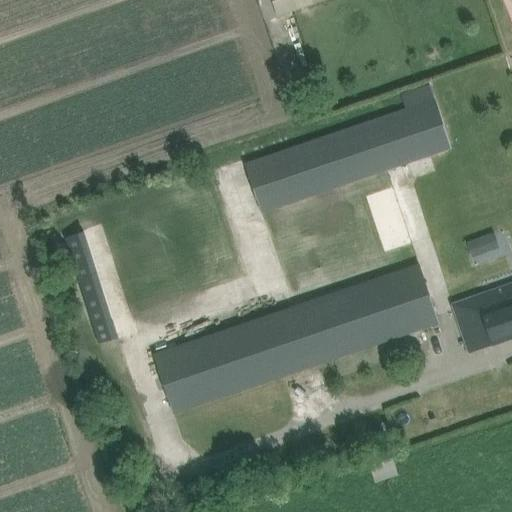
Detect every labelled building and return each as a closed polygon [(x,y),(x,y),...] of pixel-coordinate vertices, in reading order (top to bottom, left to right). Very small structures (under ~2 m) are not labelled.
[(430,85),(401,94),(405,108),(244,163),(262,213),(452,149),(430,85)] [(286,282),(413,245),(396,187),(269,224),(286,282)] [(472,256),(486,251),(481,238),(467,243),(472,256)] [(439,322),(420,264),(154,355),(174,412),(439,322)] [(511,282),(450,305),(468,353),(511,337),(511,282)]
